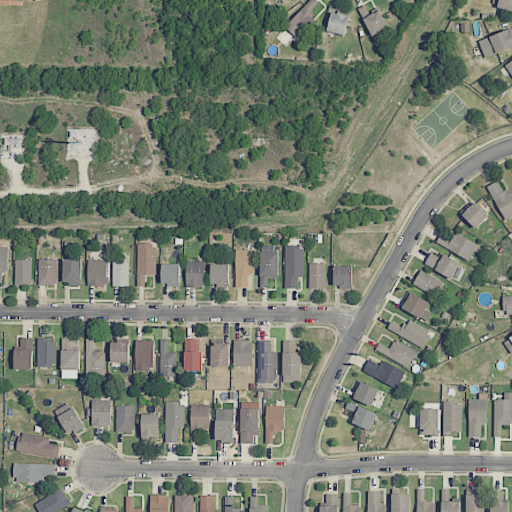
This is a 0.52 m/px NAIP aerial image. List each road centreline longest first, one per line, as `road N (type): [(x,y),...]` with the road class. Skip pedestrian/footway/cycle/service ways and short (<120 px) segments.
road 1 (residential): [(511,148),(454,181),(421,223),(329,390),(296,511)]
road 2 (residential): [(99,469),(511,465)]
road 3 (residential): [(359,328),(330,316),(0,312)]
